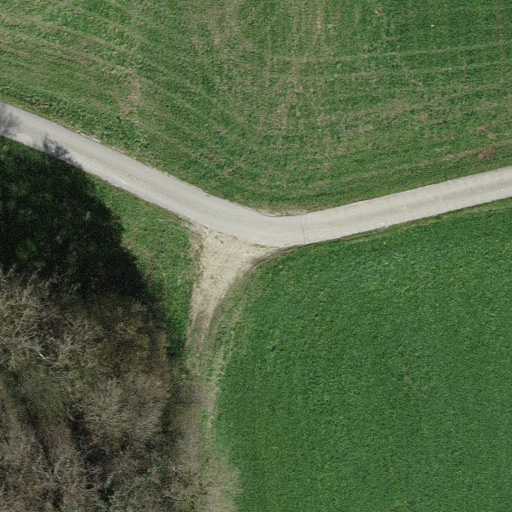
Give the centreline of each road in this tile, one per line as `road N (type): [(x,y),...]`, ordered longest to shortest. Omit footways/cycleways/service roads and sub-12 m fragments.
road 1 (residential): [(511,181),(240,239),(0,125)]
road 2 (track): [(240,239),(198,358),(189,511)]
